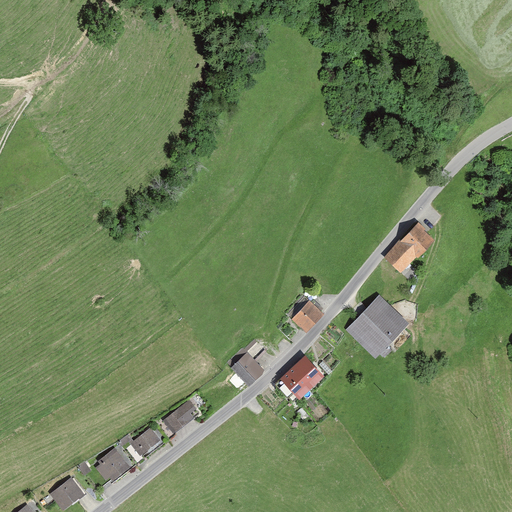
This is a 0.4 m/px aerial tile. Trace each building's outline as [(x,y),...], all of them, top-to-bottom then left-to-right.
[(414,228),(384,259),(399,275),(430,244),(414,228)] [(378,297),(345,331),(374,359),(407,325),(378,297)] [(308,303),(290,319),(302,333),(321,316),(308,303)] [(246,353),(229,369),(245,386),(262,371),(246,353)] [(303,359),(278,382),(297,402),(321,379),(303,359)] [(188,401),(162,421),(173,436),(200,417),(188,401)] [(146,428),(123,444),(134,461),(158,445),(146,428)] [(116,447),(98,461),(101,464),(96,467),(106,480),(110,477),(113,481),(131,466),(116,447)] [(73,477),(51,494),(63,510),(85,493),(73,477)]
